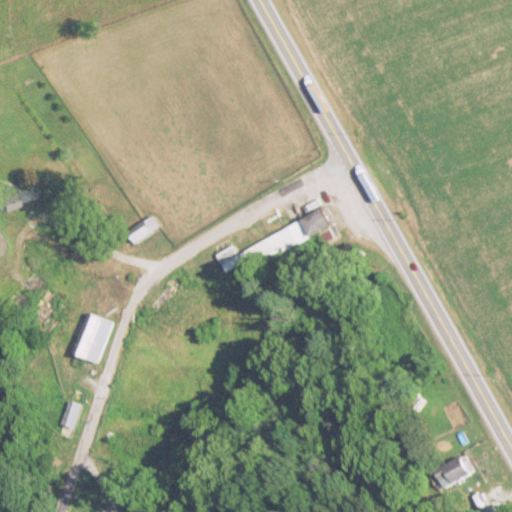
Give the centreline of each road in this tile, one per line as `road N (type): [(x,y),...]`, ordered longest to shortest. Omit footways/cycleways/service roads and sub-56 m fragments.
road 1 (secondary): [(511,451),(258,0)]
road 2 (residential): [(51,511),(67,457),(121,343),(192,250),(347,156)]
